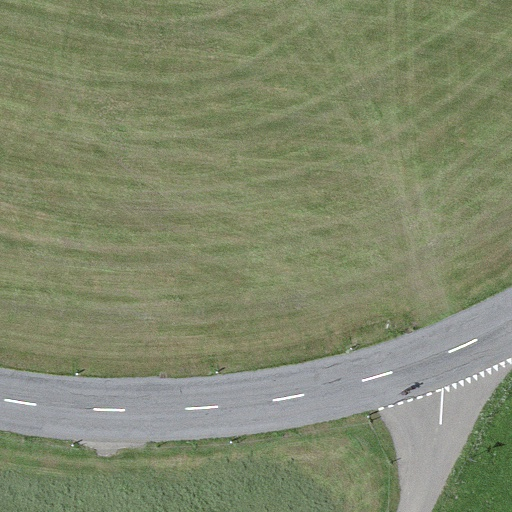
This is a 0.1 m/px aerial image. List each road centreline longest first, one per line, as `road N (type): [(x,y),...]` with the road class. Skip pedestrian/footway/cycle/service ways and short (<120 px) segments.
road 1 (tertiary): [(0,397),(143,412),(251,404),(365,380),(511,323)]
road 2 (track): [(454,351),(435,453),(412,511)]
